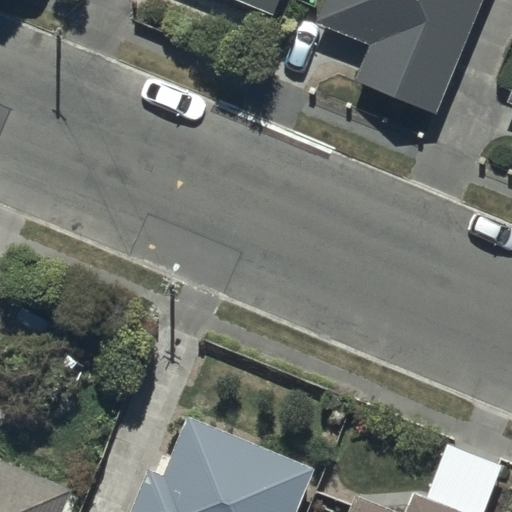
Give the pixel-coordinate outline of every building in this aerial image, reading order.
[(276,0),(223,0),(269,18),(276,0)] [(326,0),(316,26),(369,45),(354,83),(436,114),(479,0),(326,0)] [(298,511),(315,471),(188,419),(163,479),(145,472),(128,511),(298,511)] [(0,511),(60,511),(69,493),(0,464),(0,511)] [(401,511),(355,492),(346,511),(468,511),(411,488),(401,511)]
